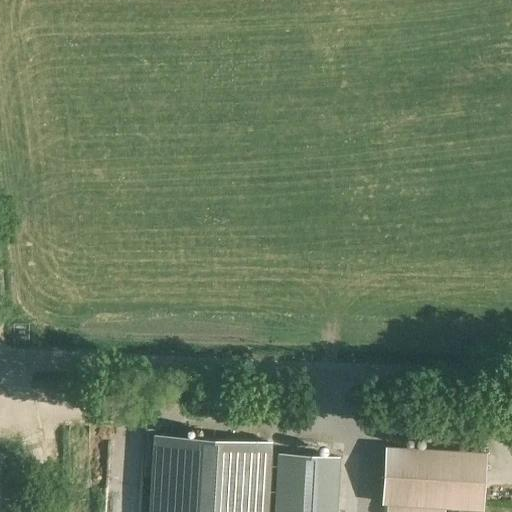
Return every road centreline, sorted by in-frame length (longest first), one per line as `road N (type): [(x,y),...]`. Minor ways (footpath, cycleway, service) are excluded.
road 1 (tertiary): [(511,381),(0,359)]
road 2 (track): [(5,359),(54,511)]
